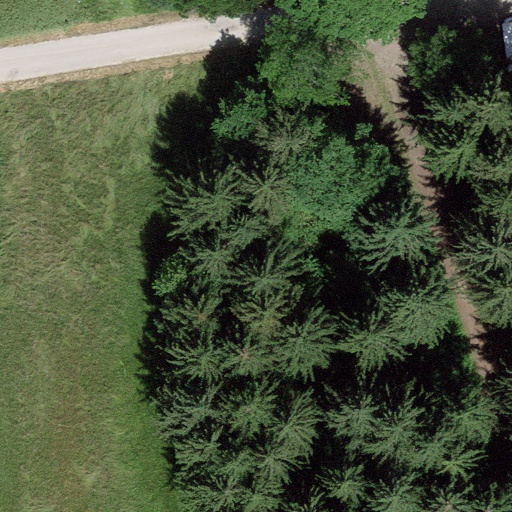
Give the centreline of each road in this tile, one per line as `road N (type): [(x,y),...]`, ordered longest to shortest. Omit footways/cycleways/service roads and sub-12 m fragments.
road 1 (track): [(358,0),(493,359),(487,511)]
road 2 (track): [(0,63),(353,3),(439,0)]
